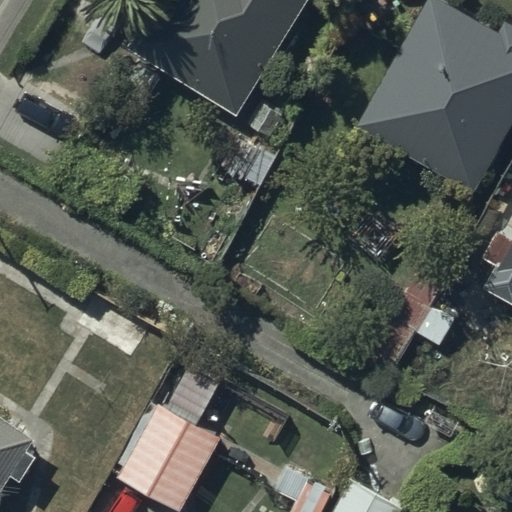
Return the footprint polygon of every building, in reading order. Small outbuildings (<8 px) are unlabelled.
[(291,0),(135,0),(119,26),(232,96),(291,0)] [(511,102),(511,38),(441,0),(429,0),(366,116),(473,174),(511,102)] [(511,232),(488,275),(511,287),(511,286),(511,232)] [(388,311),(361,358),(390,375),(416,331),(439,344),(455,315),(451,313),(464,291),(448,282),(452,274),(427,259),(394,315),(388,311)] [(144,318),(93,288),(73,322),(124,352),(144,318)] [(217,428),(154,394),(115,468),(177,501),(217,428)] [(0,403),(0,458),(25,419),(0,403)] [(390,511),(400,496),(348,468),(323,511),(390,511)]
